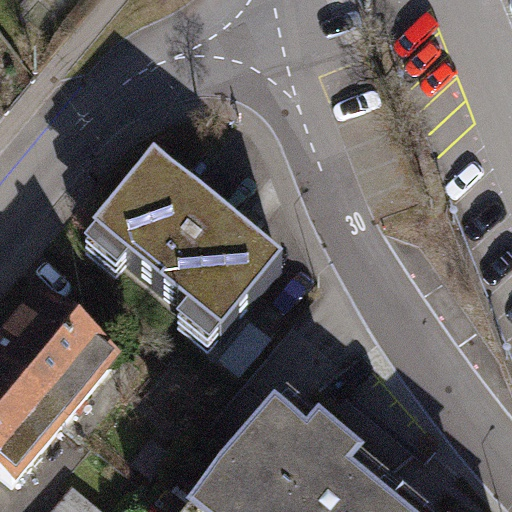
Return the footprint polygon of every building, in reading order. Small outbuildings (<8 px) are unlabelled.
[(212,364),(283,281),(155,174),(85,258),(212,364)] [(125,380),(44,311),(0,361),(0,379),(72,441),(125,380)] [(0,485),(20,502),(72,441),(0,379),(0,485)] [(405,511),(297,420),(218,511),(405,511)] [(174,470),(153,454),(125,489),(145,505),(174,470)] [(88,511),(74,500),(64,511),(88,511)]
